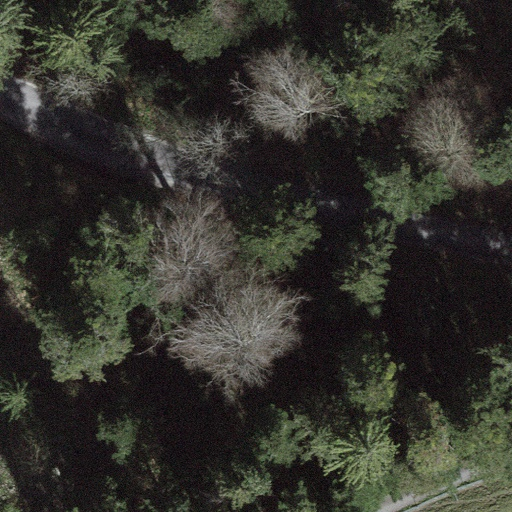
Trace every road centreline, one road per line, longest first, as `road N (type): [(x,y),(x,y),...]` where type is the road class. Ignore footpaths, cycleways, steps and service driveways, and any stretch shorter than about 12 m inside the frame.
road 1 (unclassified): [(0,99),(176,164),(511,247)]
road 2 (unknown): [(370,511),(511,461)]
